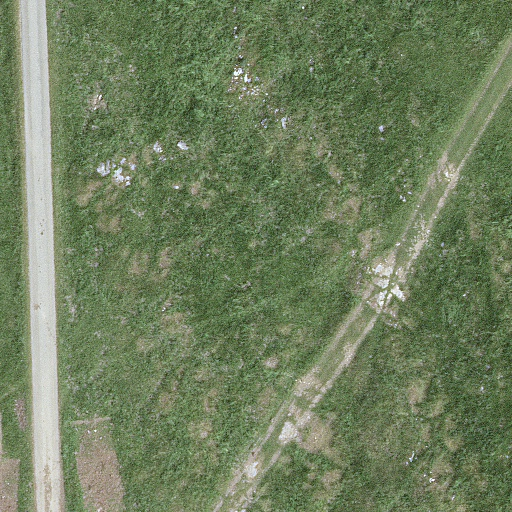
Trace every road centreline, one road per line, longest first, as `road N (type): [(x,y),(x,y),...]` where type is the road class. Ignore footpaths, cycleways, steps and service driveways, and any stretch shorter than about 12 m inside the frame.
road 1 (track): [(511,61),(253,511)]
road 2 (unclassified): [(31,0),(47,511)]
